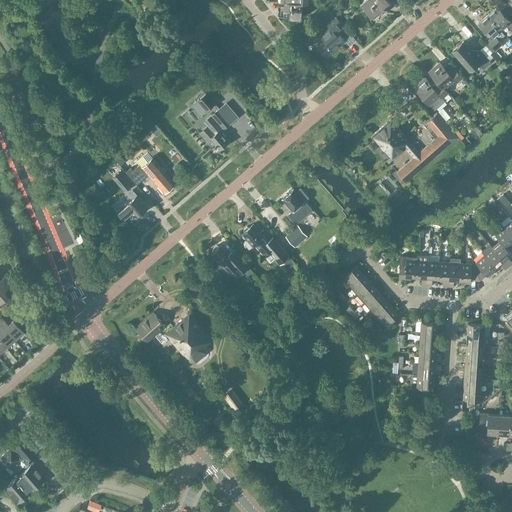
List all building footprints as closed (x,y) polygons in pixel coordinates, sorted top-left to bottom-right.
[(364,0),(359,4),(372,18),(390,2),(387,0),(364,0)] [(290,10),(290,17),(302,18),(303,3),(291,2),(285,2),(285,6),(279,5),(278,10),(290,10)] [(337,6),(331,12),(336,18),(342,12),(337,6)] [(497,7),(488,15),(501,30),(507,25),(511,30),(511,19),(510,21),(497,7)] [(501,30),(488,15),(478,23),(491,38),(487,42),(494,50),(502,43),(495,35),(501,30)] [(324,40),(317,46),(321,51),(326,57),(345,40),(340,34),(346,29),(343,26),(335,17),(327,24),(330,27),(320,36),(324,40)] [(463,41),(451,51),(468,71),(478,63),(482,68),(490,62),(480,50),(474,54),(463,41)] [(494,50),(491,54),(497,61),(501,58),(494,50)] [(429,72),(439,84),(444,89),(444,88),(454,80),(456,83),(462,77),(454,68),(449,74),(443,67),(439,63),(429,72)] [(444,89),(439,84),(434,89),(425,78),(424,79),(423,78),(421,78),(419,80),(419,82),(420,83),(415,87),(416,89),(415,90),(415,92),(417,94),(419,94),(420,93),(429,104),(429,103),(434,109),(444,100),(442,98),(448,93),(444,88),(444,89)] [(200,98),(198,100),(207,110),(214,103),(204,91),(198,96),(200,98)] [(237,116),(226,103),(204,122),(208,127),(201,133),(208,142),(211,138),(220,148),(228,141),(224,136),(225,135),(221,130),(237,116)] [(420,152),(414,157),(397,172),(406,182),(457,137),(437,114),(427,122),(431,127),(436,132),(439,136),(420,152)] [(406,148),(414,157),(420,152),(412,143),(404,134),(405,133),(400,127),(399,128),(391,120),(371,137),(391,158),(387,161),(389,163),(406,148)] [(353,130),(349,125),(340,133),(345,138),(353,130)] [(431,127),(428,129),(433,135),(436,132),(431,127)] [(156,132),(149,137),(154,144),(161,139),(156,132)] [(141,181),(148,175),(164,193),(175,184),(152,158),(142,167),(140,165),(133,171),(131,168),(126,173),(136,185),(141,181)] [(123,169),(113,178),(126,193),(131,189),(136,185),(126,173),(123,169)] [(89,180),(97,190),(102,186),(99,183),(94,177),(89,180)] [(121,197),(112,205),(118,212),(124,219),(133,211),(137,216),(147,207),(137,195),(131,189),(126,193),(125,194),(121,197)] [(296,191),(294,189),(281,199),(292,211),(287,215),(296,225),(312,210),(304,201),(296,191)] [(479,216),(475,219),(484,229),(488,226),(479,216)] [(280,264),(283,261),(289,256),(273,237),(268,241),(253,224),(249,227),(246,227),(243,229),(244,232),(241,234),(253,247),(255,245),(264,255),(268,251),(280,264)] [(297,226),(290,232),(285,236),(295,247),(307,236),(297,226)] [(495,234),(500,240),(511,253),(511,252),(511,244),(511,243),(511,241),(511,235),(504,227),(495,234)] [(500,240),(493,247),(509,266),(511,262),(511,260),(508,256),(511,253),(500,240)] [(482,251),(485,254),(495,267),(500,263),(505,269),(509,266),(493,247),(490,244),(482,251)] [(222,265),(229,273),(233,269),(238,275),(248,266),(233,249),(227,255),(220,246),(219,247),(218,246),(216,246),(212,249),(212,251),(213,252),(212,253),(216,258),(212,261),(218,269),(222,265)] [(485,254),(475,263),(480,279),(487,274),(489,276),(494,272),(492,270),(495,267),(485,254)] [(427,285),(429,260),(429,256),(418,255),(418,257),(417,276),(422,276),(421,284),(427,285)] [(289,256),(283,261),(289,268),(295,263),(289,256)] [(411,275),(417,276),(418,257),(401,256),(399,277),(411,278),(411,275)] [(450,262),(449,286),(454,287),(454,278),(460,279),(461,262),(461,258),(451,258),(450,262)] [(433,277),(438,277),(439,261),(429,260),(427,285),(432,285),(433,277)] [(443,286),(449,286),(450,262),(439,261),(438,277),(444,278),(443,286)] [(475,263),(461,262),(460,279),(465,279),(465,282),(471,282),(471,279),(480,279),(475,263)] [(307,263),(301,269),(306,275),(313,269),(307,263)] [(344,277),(351,285),(363,274),(356,266),(344,277)] [(351,285),(358,293),(370,283),(363,274),(351,285)] [(7,280),(0,286),(0,302),(8,296),(3,291),(11,285),(10,284),(7,280)] [(358,293),(365,301),(378,291),(370,283),(358,293)] [(269,291),(260,299),(267,308),(277,300),(269,291)] [(365,301),(372,310),(385,299),(378,291),(365,301)] [(372,310),(379,318),(392,307),(385,299),(372,310)] [(392,307),(379,318),(387,326),(399,315),(392,307)] [(161,329),(189,362),(206,347),(204,345),(211,340),(189,315),(172,330),(165,323),(164,324),(155,314),(144,324),(143,322),(136,328),(147,341),(161,329)] [(1,316),(0,317),(0,322),(15,340),(24,332),(12,319),(8,324),(1,316)] [(422,320),(421,331),(438,333),(438,322),(422,320)] [(0,339),(7,348),(15,340),(0,322),(0,339)] [(468,323),(467,334),(484,336),(485,324),(468,323)] [(421,331),(420,342),(437,343),(438,333),(421,331)] [(467,334),(466,345),(483,346),(484,336),(467,334)] [(420,342),(419,353),(436,354),(437,343),(420,342)] [(466,345),(466,356),(483,357),(483,346),(466,345)] [(419,353),(419,364),(435,365),(436,354),(419,353)] [(466,356),(465,367),(482,368),(483,357),(466,356)] [(419,364),(418,374),(435,375),(435,365),(419,364)] [(7,366),(0,372),(0,374),(2,376),(9,369),(7,366)] [(465,367),(464,377),(481,379),(482,368),(465,367)] [(412,383),(412,388),(413,389),(424,390),(433,391),(434,386),(435,375),(418,374),(413,374),(412,383)] [(464,377),(464,388),(480,389),(481,379),(464,377)] [(480,389),(464,388),(463,399),(473,400),(472,404),(479,404),(480,389)] [(231,389),(224,395),(234,409),(242,403),(231,389)] [(487,432),(489,413),(480,413),(480,422),(479,422),(478,435),(487,435),(487,432)] [(487,432),(498,433),(500,414),(489,413),(487,432)] [(498,433),(509,434),(510,415),(500,414),(498,433)] [(220,415),(212,421),(217,427),(225,421),(220,415)] [(16,471),(18,474),(32,489),(44,479),(31,463),(34,461),(28,454),(37,447),(38,449),(39,449),(32,440),(27,435),(26,435),(28,437),(19,445),(21,447),(17,450),(13,445),(9,448),(8,447),(0,453),(0,458),(8,467),(10,465),(16,471)] [(35,437),(32,440),(39,449),(43,446),(35,437)] [(32,489),(18,474),(4,487),(16,500),(17,502),(32,489)] [(90,500),(86,509),(94,511),(98,511),(101,505),(92,502),(90,500)]
